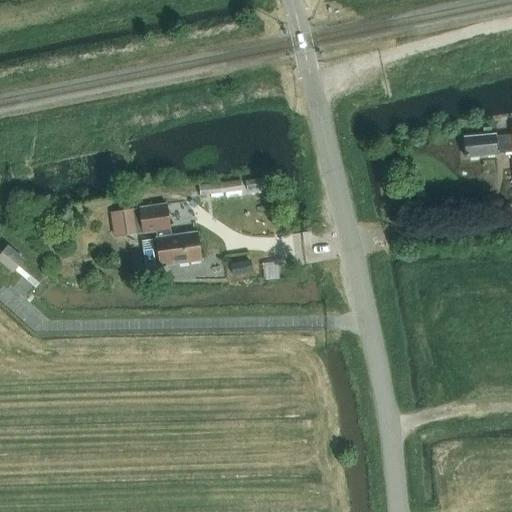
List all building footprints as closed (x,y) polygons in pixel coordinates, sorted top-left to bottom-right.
[(511,127),(511,128),(511,131),(511,133),(494,135),(493,134),(462,136),(464,157),(495,154),(495,153),(511,151),(511,127)] [(271,186),(269,176),(245,180),(247,191),(271,186)] [(242,191),(241,178),(198,184),(200,197),(242,191)] [(173,237),(168,205),(116,212),(120,237),(157,232),(158,239),(143,241),(147,267),(162,265),(162,266),(201,261),(197,233),(173,237)] [(24,258),(7,245),(0,254),(0,261),(13,272),(24,258)] [(250,259),(233,263),(235,273),(252,270),(250,259)] [(282,264),(265,265),(266,282),(282,282),(282,264)]
